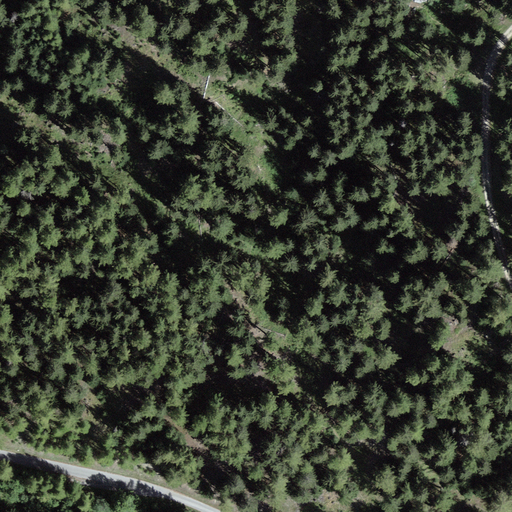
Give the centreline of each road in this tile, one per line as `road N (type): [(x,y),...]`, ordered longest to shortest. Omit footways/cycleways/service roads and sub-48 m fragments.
road 1 (track): [(511,29),(502,41),(482,201),(511,294)]
road 2 (unclassified): [(213,511),(149,486),(0,453)]
